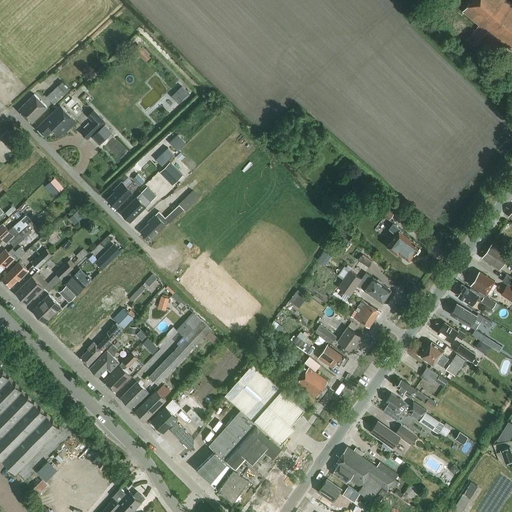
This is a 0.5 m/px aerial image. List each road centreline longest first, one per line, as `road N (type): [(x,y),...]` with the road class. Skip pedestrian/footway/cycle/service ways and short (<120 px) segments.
road 1 (unclassified): [(286,511),(511,187)]
road 2 (residential): [(138,239),(14,116),(0,118)]
road 3 (residential): [(113,404),(201,491)]
road 4 (tertiary): [(180,511),(102,415)]
